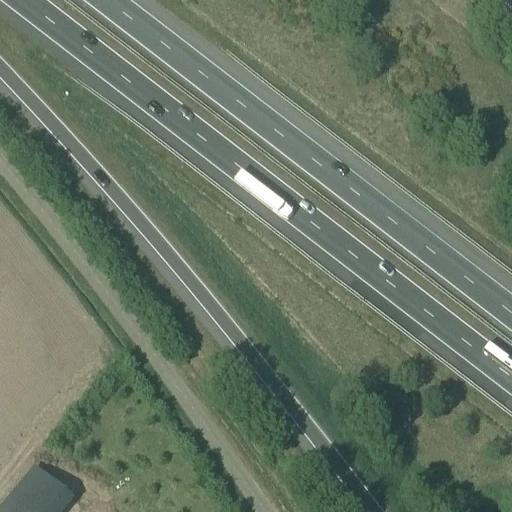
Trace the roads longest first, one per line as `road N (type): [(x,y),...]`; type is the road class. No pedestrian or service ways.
road 1 (motorway): [(20,0),(511,379)]
road 2 (motorway): [(0,70),(205,302),(371,511)]
road 3 (motorway): [(511,313),(110,0)]
road 4 (unclassified): [(261,511),(147,342),(0,172)]
